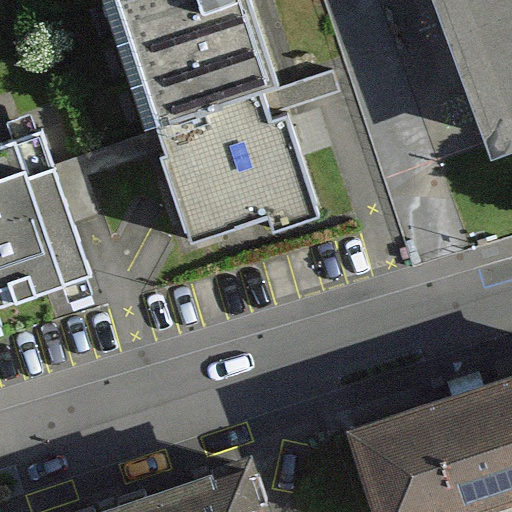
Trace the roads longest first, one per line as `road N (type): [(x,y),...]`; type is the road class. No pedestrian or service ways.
road 1 (residential): [(0,435),(511,281)]
road 2 (unknown): [(404,313),(304,0)]
